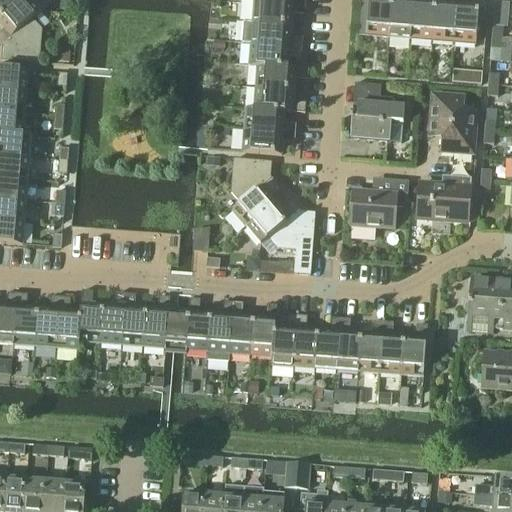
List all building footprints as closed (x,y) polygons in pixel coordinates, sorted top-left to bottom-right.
[(22,0),(0,19),(0,22),(6,30),(0,35),(0,45),(1,47),(31,21),(32,21),(40,14),(28,0),(22,0)] [(0,0),(0,19),(22,0),(0,0)] [(60,0),(60,12),(69,13),(70,1),(63,0),(60,0)] [(254,2),(252,24),(288,27),(289,16),(304,17),(305,0),(279,0),(280,4),(259,3),(254,2)] [(361,0),(359,37),(367,38),(369,0),(361,0)] [(369,0),(367,38),(389,39),(392,4),(380,3),(380,0),(369,0)] [(392,4),(389,39),(410,41),(413,0),(403,0),(404,5),(392,4)] [(413,0),(410,41),(432,43),(435,7),(423,6),(423,0),(413,0)] [(435,7),(432,43),(454,45),(457,0),(447,0),(447,8),(435,7)] [(457,0),(454,45),(476,46),(479,11),(466,10),(467,0),(457,0)] [(478,27),(486,28),(486,16),(478,15),(478,27)] [(31,21),(1,47),(5,52),(4,63),(39,66),(42,32),(32,21),(31,21)] [(250,46),(302,50),(302,40),(287,39),(288,27),(252,24),(250,46)] [(492,29),(492,41),(501,41),(502,30),(492,29)] [(492,41),(491,52),(501,53),(501,41),(492,41)] [(249,67),(300,71),(285,70),(286,59),(301,60),(302,50),(250,46),(249,67)] [(54,67),(66,67),(68,50),(55,49),(54,67)] [(249,67),(249,68),(257,68),(255,89),(291,93),(291,92),(292,81),(307,82),(308,71),(300,71),(249,67)] [(0,92),(26,95),(28,73),(0,70),(0,92)] [(58,75),(57,88),(66,89),(67,76),(58,75)] [(489,76),(488,87),(498,88),(499,77),(489,76)] [(355,85),(353,106),(358,106),(356,122),(355,139),(389,142),(400,143),(402,126),(403,126),(404,109),(392,108),(393,100),(380,99),(381,87),(355,85)] [(488,87),(487,98),(497,99),(498,88),(488,87)] [(245,110),(245,111),(296,115),(305,116),(305,105),(290,104),(291,93),(255,89),(254,110),(245,110)] [(0,114),(25,117),(26,95),(0,92),(0,114)] [(432,97),(429,139),(443,140),(441,154),(473,156),(476,115),(462,113),(463,99),(432,97)] [(55,107),(54,119),(63,120),(64,107),(55,107)] [(245,111),(244,132),(295,136),(295,126),(280,125),(281,114),(296,115),(245,111)] [(0,136),(31,139),(31,138),(23,138),(25,117),(0,114),(0,136)] [(54,119),(53,132),(62,132),(63,120),(54,119)] [(484,124),(483,135),(494,135),(495,124),(484,124)] [(244,132),(242,154),(278,157),(279,144),(294,146),(295,136),(244,132)] [(483,135),(482,146),(493,146),(494,135),(483,135)] [(0,157),(29,160),(31,139),(0,136),(0,157)] [(60,150),(59,163),(68,163),(69,151),(60,150)] [(0,179),(28,182),(29,160),(0,157),(0,179)] [(205,169),(219,170),(220,161),(206,159),(205,169)] [(231,195),(240,206),(271,180),(270,179),(267,175),(268,164),(233,161),(231,195)] [(59,163),(58,175),(67,176),(68,163),(59,163)] [(480,171),(479,182),(490,183),(491,172),(480,171)] [(419,189),(416,220),(468,224),(471,180),(442,178),(441,190),(419,189)] [(0,201),(26,203),(28,182),(0,179),(0,201)] [(232,213),(246,230),(274,207),(267,199),(279,189),(271,180),(240,206),(232,213)] [(354,194),(351,228),(393,231),(395,209),(407,210),(409,184),(373,181),(372,195),(354,194)] [(479,182),(478,193),(489,194),(490,183),(479,182)] [(56,193),(55,206),(64,207),(65,194),(56,193)] [(0,222),(24,225),(26,203),(0,201),(0,222)] [(274,207),(246,230),(260,247),(269,239),(268,239),(299,213),(292,204),(280,214),(274,207)] [(55,206),(54,218),(63,219),(64,207),(55,206)] [(269,239),(260,247),(270,258),(278,251),(296,252),(295,264),(294,276),(310,277),(311,257),(313,235),(314,219),(303,218),(300,214),(299,213),(268,239),(269,239)] [(477,228),(480,231),(484,232),(488,229),(488,225),(485,221),(481,221),(478,223),(477,228)] [(0,245),(22,247),(24,225),(0,222),(0,245)] [(53,237),(52,249),(61,250),(62,237),(53,237)] [(194,240),(193,253),(201,254),(202,241),(194,240)] [(246,258),(245,272),(259,273),(261,260),(246,258)] [(219,270),(220,261),(207,260),(206,269),(219,270)] [(295,264),(278,263),(277,274),(294,276),(295,264)] [(468,320),(467,334),(492,336),(493,331),(511,332),(511,282),(472,279),(468,320)] [(81,317),(78,352),(79,352),(79,344),(100,346),(103,310),(91,309),(92,294),(82,293),(82,301),(80,316),(81,317)] [(0,346),(13,347),(14,347),(17,296),(8,295),(6,311),(0,310),(0,346)] [(17,296),(14,347),(35,349),(38,313),(26,312),(27,297),(17,296)] [(103,310),(100,346),(121,347),(126,296),(116,296),(115,311),(103,310)] [(126,296),(121,347),(143,349),(146,313),(134,312),(135,297),(126,296)] [(38,313),(35,349),(56,350),(60,300),(51,299),(50,314),(38,313)] [(146,313),(143,349),(166,351),(166,347),(169,314),(170,300),(159,299),(158,314),(146,313)] [(60,300),(56,350),(57,350),(78,352),(81,317),(80,316),(69,316),(70,300),(60,300)] [(185,349),(185,352),(208,354),(210,318),(199,317),(200,302),(189,301),(188,315),(185,349)] [(208,354),(207,362),(229,364),(229,356),(233,305),(223,304),(222,319),(211,318),(210,318),(208,354)] [(233,305),(229,356),(250,357),(253,321),(242,321),(243,305),(233,305)] [(253,321),(250,357),(251,357),(272,359),(271,367),(272,367),(275,323),(276,323),(277,308),(266,307),(265,322),(254,321),(253,321)] [(169,314),(166,347),(174,348),(176,348),(185,349),(188,315),(179,315),(176,314),(169,314)] [(275,323),(272,367),(293,369),(297,318),(287,317),(286,332),(275,331),(276,323),(275,323)] [(297,318),(293,369),(315,370),(317,335),(306,334),(307,319),(297,318)] [(317,335),(315,370),(336,372),(340,321),(330,320),(329,336),(317,335)] [(340,321),(336,372),(358,374),(360,338),(349,337),(350,322),(340,321)] [(360,338),(358,374),(379,376),(383,325),(373,324),(372,339),(360,338)] [(383,325),(379,376),(401,377),(403,341),(392,340),(393,325),(383,325)] [(403,341),(401,377),(423,379),(427,328),(416,327),(415,342),(403,341)] [(511,356),(484,354),(481,390),(511,392),(511,356)] [(434,371),(436,373),(440,373),(443,371),(444,367),(442,364),(438,364),(435,366),(434,371)] [(45,379),(54,380),(54,371),(46,371),(45,379)] [(88,373),(87,382),(95,382),(96,373),(88,373)] [(150,380),(149,388),(152,389),(163,389),(163,381),(150,380)] [(240,395),(246,395),(246,396),(257,397),(258,385),(248,383),(248,386),(240,386),(240,395)] [(183,395),(192,395),(193,386),(184,385),(183,395)] [(204,396),(212,397),(213,389),(206,387),(204,396)] [(343,404),(355,405),(356,396),(344,395),(343,404)] [(377,407),(390,408),(391,396),(378,395),(377,407)] [(0,454),(8,455),(9,446),(0,444),(0,454)] [(9,446),(8,455),(24,457),(25,447),(9,446)] [(32,457),(47,458),(48,449),(33,448),(32,457)] [(48,449),(47,458),(63,460),(64,450),(48,449)] [(87,463),(88,452),(72,451),(71,461),(87,463)] [(192,468),(207,470),(208,460),(193,458),(192,468)] [(208,460),(207,470),(222,471),(223,461),(208,460)] [(230,471),(245,472),(246,463),(230,461),(230,471)] [(246,463),(245,472),(261,473),(262,464),(246,463)] [(284,491),(296,492),(299,467),(286,466),(284,491)] [(299,467),(296,492),(308,494),(311,469),(299,467)] [(333,479),(348,480),(349,472),(333,470),(333,479)] [(349,472),(348,480),(363,482),(364,473),(349,472)] [(372,482),(387,484),(388,475),(372,473),(372,482)] [(388,475),(387,484),(403,485),(403,476),(388,475)] [(426,486),(427,478),(411,477),(410,485),(426,486)] [(7,480),(4,511),(23,511),(26,482),(7,480)] [(475,488),(474,499),(511,502),(511,481),(495,480),(494,489),(475,488)] [(26,482),(23,511),(42,511),(46,483),(26,482)] [(46,483),(42,511),(62,511),(65,485),(46,483)] [(65,485),(62,511),(83,511),(86,487),(65,485)] [(224,498),(223,511),(242,511),(244,500),(245,490),(225,488),(224,498)] [(244,500),(242,511),(262,511),(264,494),(263,494),(263,491),(245,490),(244,500)] [(264,494),(262,511),(282,511),(283,503),(283,496),(264,494)] [(326,511),(326,507),(327,495),(317,494),(317,498),(300,496),(299,511),(326,511)] [(185,495),(183,511),(203,511),(204,497),(185,495)] [(204,497),(203,511),(223,511),(224,498),(204,497)] [(493,508),(492,511),(511,511),(511,502),(474,499),(473,507),(493,508)]
